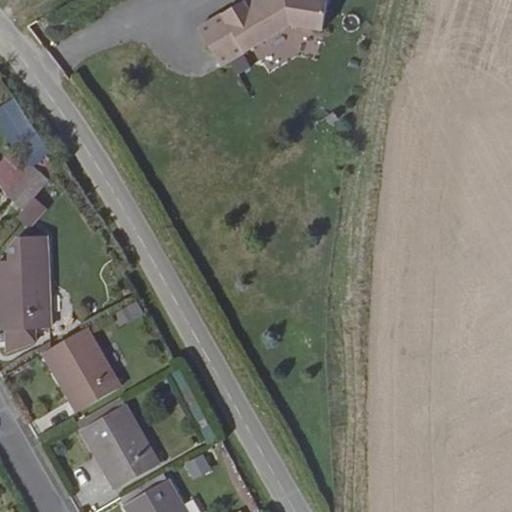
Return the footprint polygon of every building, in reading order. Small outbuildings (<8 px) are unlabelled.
[(293,30),(326,36),(333,2),(320,0),(256,0),(201,37),(226,75),(293,30)] [(0,161),(0,186),(7,195),(33,164),(50,148),(15,97),(0,107),(0,124),(14,144),(0,161)] [(35,195),(50,178),(33,164),(7,195),(24,210),(32,200),(35,195)] [(46,204),(35,195),(32,200),(42,209),(46,204)] [(24,210),(18,217),(28,224),(42,209),(32,200),(24,210)] [(34,341),(34,326),(34,312),(49,312),(44,235),(16,237),(7,247),(9,262),(0,262),(0,275),(2,276),(3,293),(0,293),(0,319),(1,329),(7,328),(8,350),(34,341)] [(34,312),(34,326),(50,325),(49,312),(34,312)] [(120,392),(89,328),(40,354),(50,373),(53,372),(62,387),(59,389),(76,418),(120,392)] [(162,465),(127,404),(80,431),(89,450),(93,448),(102,463),(99,465),(115,491),(162,465)] [(193,478),(212,468),(204,452),(185,462),(193,478)] [(187,511),(170,479),(125,506),(127,511),(187,511)]
